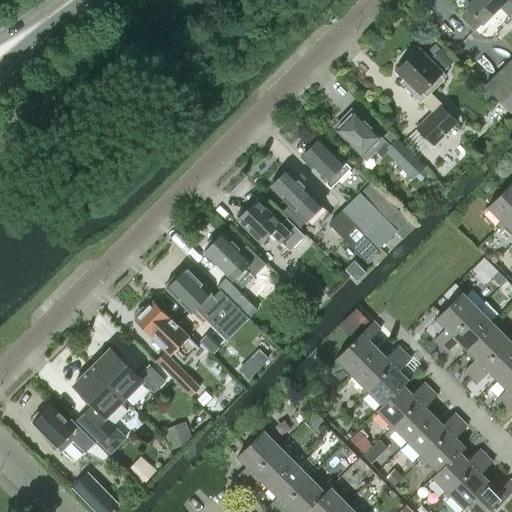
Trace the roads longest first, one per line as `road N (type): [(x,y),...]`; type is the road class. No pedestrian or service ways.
road 1 (residential): [(0,368),(369,0)]
road 2 (unknown): [(511,411),(431,322)]
